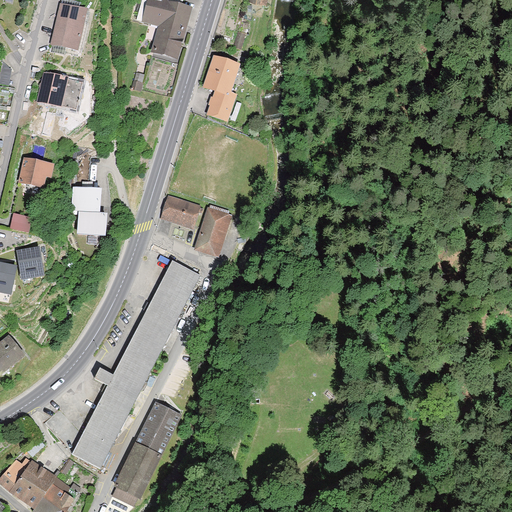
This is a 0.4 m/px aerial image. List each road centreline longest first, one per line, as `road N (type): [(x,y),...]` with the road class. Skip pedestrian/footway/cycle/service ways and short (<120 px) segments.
road 1 (residential): [(93,511),(211,276),(142,232)]
road 2 (track): [(511,388),(275,511)]
road 3 (tertiary): [(0,424),(76,365),(107,317),(142,232)]
road 4 (tertiary): [(142,232),(213,0)]
road 5 (residential): [(0,199),(47,0)]
